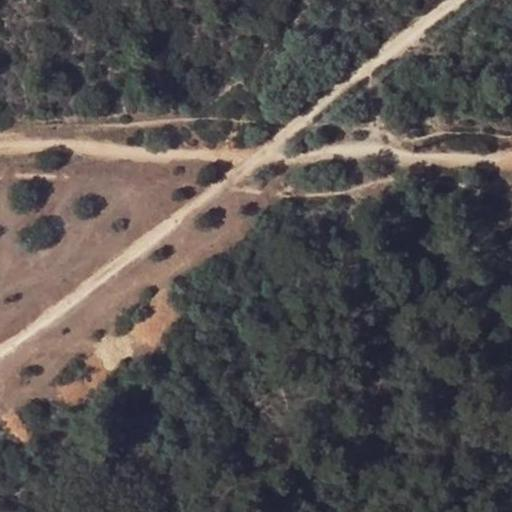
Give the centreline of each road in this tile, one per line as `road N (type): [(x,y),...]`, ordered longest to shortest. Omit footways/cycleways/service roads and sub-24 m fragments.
road 1 (track): [(474,0),(0,350)]
road 2 (track): [(0,149),(511,150)]
